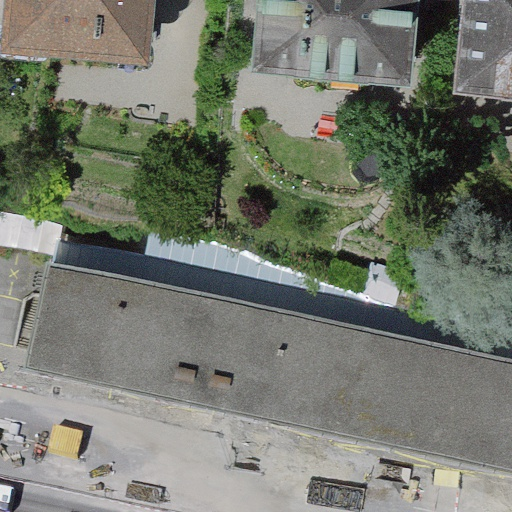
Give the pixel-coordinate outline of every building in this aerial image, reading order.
[(150,0),(8,0),(5,37),(146,51),(150,0)] [(410,0),(259,0),(254,63),(404,77),(410,0)] [(511,0),(470,0),(463,82),(511,86),(511,0)] [(22,358),(366,435),(386,331),(44,259),(22,358)] [(511,363),(386,331),(366,435),(511,467),(511,363)]
